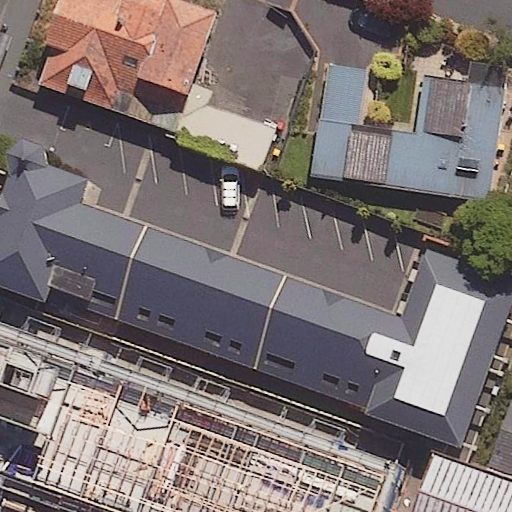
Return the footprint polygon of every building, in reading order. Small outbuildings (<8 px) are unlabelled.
[(58,0),(42,41),(61,49),(47,84),(165,132),(211,17),(168,0),(58,0)] [(367,74),(332,69),(317,175),(485,199),(504,68),(468,63),(465,83),(427,78),(419,135),(360,127),(367,74)] [(89,166),(25,142),(0,208),(0,291),(35,305),(45,279),(362,398),(393,315),(77,196),(89,166)] [(511,396),(487,467),(511,475),(511,396)] [(46,428),(0,413),(0,502),(21,509),(27,491),(90,511),(106,463),(42,441),(46,428)] [(511,511),(511,477),(439,450),(416,511),(511,511)] [(266,511),(269,505),(140,459),(124,503),(148,511),(266,511)]
